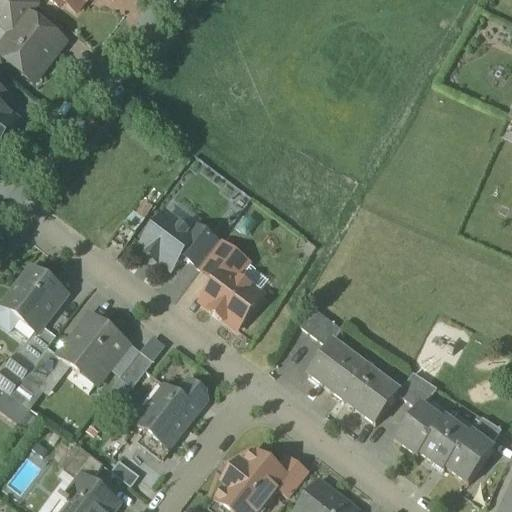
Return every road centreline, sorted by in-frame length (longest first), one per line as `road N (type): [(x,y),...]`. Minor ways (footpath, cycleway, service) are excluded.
road 1 (residential): [(10,199),(266,386)]
road 2 (tertiary): [(169,0),(10,199)]
road 3 (residential): [(266,386),(426,511)]
road 4 (residential): [(266,386),(165,511)]
